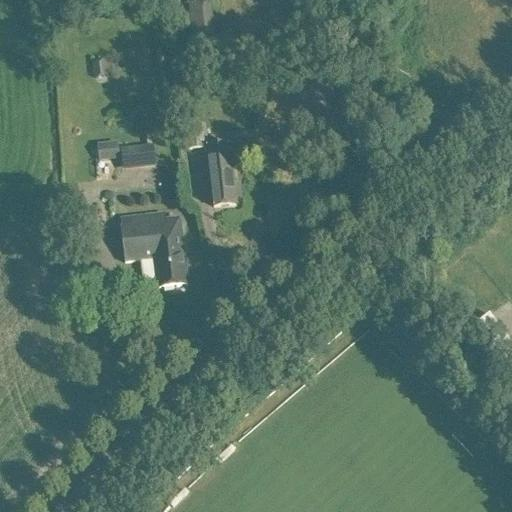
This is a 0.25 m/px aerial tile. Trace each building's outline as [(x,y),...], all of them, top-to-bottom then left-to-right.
[(193,40),(215,37),(211,1),(189,3),(193,40)] [(107,61),(93,63),(95,79),(108,78),(107,61)] [(187,151),(207,149),(204,118),(183,120),(187,151)] [(233,185),(229,144),(207,147),(214,208),(236,205),(235,199),(241,198),(240,184),(233,185)] [(153,146),(121,149),(124,172),(156,168),(153,146)] [(120,221),(123,244),(126,264),(142,262),(144,281),(157,280),(158,290),(188,286),(180,222),(165,224),(163,215),(120,221)]
